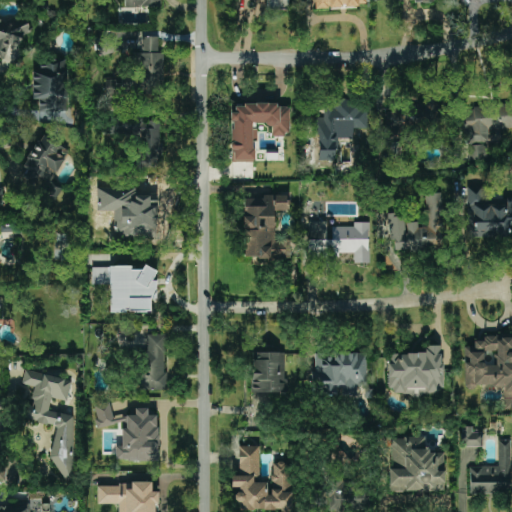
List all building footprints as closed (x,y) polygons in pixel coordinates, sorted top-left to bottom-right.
[(312,0),(313,8),(366,5),(365,0),(312,0)] [(0,57),(5,59),(8,45),(18,47),(21,34),(26,35),(29,24),(0,17),(0,57)] [(163,92),(163,52),(158,52),(158,36),(141,36),(141,54),(132,54),(132,64),(140,64),(140,82),(131,82),(131,78),(121,78),(121,81),(105,81),(105,92),(163,92)] [(67,60),(33,60),(33,99),(39,100),(39,112),(50,112),(50,119),(66,119),(67,60)] [(437,99),(425,99),(427,136),(439,135),(437,99)] [(337,128),(365,128),(365,115),(357,115),(357,101),(332,101),(332,105),(323,105),(323,118),(317,118),(317,161),(337,161),(337,128)] [(230,161),(254,161),(255,124),(272,124),(271,135),(289,135),(289,105),(231,104),(230,161)] [(404,130),(405,111),(385,111),(385,130),(404,130)] [(160,119),(112,119),(112,134),(140,133),(140,168),(160,168),(160,119)] [(69,151),(44,135),(14,181),(28,190),(38,176),(47,183),(69,151)] [(487,160),(487,144),(468,145),(468,160),(487,160)] [(163,188),(149,189),(149,183),(132,184),(134,234),(160,233),(159,201),(164,200),(163,188)] [(467,237),(509,237),(509,228),(511,227),(511,198),(507,198),(507,205),(483,205),(483,187),(467,187),(467,237)] [(443,249),(440,193),(426,194),(427,227),(418,228),(417,222),(403,222),(403,213),(387,213),(389,241),(394,240),(395,251),(443,249)] [(243,196),(243,258),(291,258),(291,239),(275,239),(275,211),(287,211),(287,196),(243,196)] [(308,257),(339,257),(339,253),(353,253),(353,263),(369,263),(369,222),(354,222),(354,227),(327,227),(327,221),(308,221),(308,257)] [(92,267),(92,284),(109,284),(109,312),(149,312),(149,299),(154,299),(154,268),(142,268),(142,267),(92,267)] [(142,334),(141,389),(165,390),(166,335),(142,334)] [(511,409),(511,336),(483,336),(483,341),(474,341),(474,347),(464,347),(464,387),(502,387),(503,410),(511,409)] [(441,345),(425,345),(425,353),(388,354),(389,394),(442,393),(441,345)] [(251,392),(285,393),(286,353),(252,352),(251,392)] [(366,353),(314,352),(313,394),(357,394),(357,385),(366,385),(366,353)] [(78,416),(48,411),(51,398),(67,401),(71,379),(24,371),(22,384),(30,386),(24,421),(57,426),(49,474),(68,478),(78,416)] [(158,461),(158,414),(148,414),(148,411),(111,411),(111,404),(95,404),(95,426),(121,426),(121,443),(116,443),(116,461),(158,461)] [(481,447),(481,433),(472,433),(472,427),(462,426),(462,446),(481,447)] [(426,437),(390,437),(390,491),(444,491),(444,453),(426,453),(426,437)] [(509,440),(498,440),(498,466),(469,466),(470,493),(510,493),(509,440)] [(291,511),(292,463),(271,462),(270,482),(259,482),(260,446),(239,446),(238,475),(231,475),(231,487),(237,487),(236,510),(291,511)] [(325,478),(328,511),(337,511),(368,509),(365,482),(343,484),(342,476),(325,478)] [(98,485),(98,504),(118,504),(117,511),(156,511),(157,491),(151,491),(151,481),(128,482),(128,485),(98,485)] [(29,511),(30,505),(0,503),(0,511),(29,511)]
